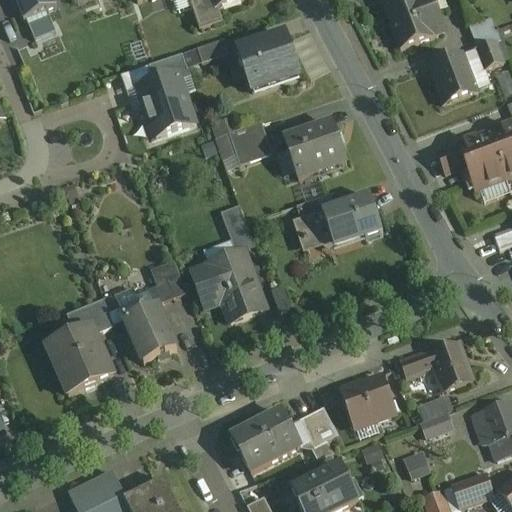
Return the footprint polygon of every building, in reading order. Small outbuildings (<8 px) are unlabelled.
[(51,0),(12,0),(23,25),(56,11),(51,0)] [(215,14),(210,0),(187,0),(199,34),(222,27),(218,14),(215,14)] [(244,0),(210,0),(215,14),(218,14),(246,4),(244,0)] [(429,0),(422,0),(418,2),(424,18),(435,14),(429,0)] [(470,0),(440,0),(445,12),(471,2),(470,0)] [(418,1),(384,14),(400,55),(433,42),(433,41),(444,37),(435,14),(424,18),(418,2),(418,1)] [(490,23),(468,31),(473,43),(495,35),(490,23)] [(495,35),(473,43),(477,54),(476,55),(484,75),(503,68),(495,48),(500,47),(495,35)] [(285,39),(237,56),(251,95),(299,79),(285,39)] [(225,45),(197,55),(202,69),(230,60),(225,45)] [(181,59),(148,71),(154,87),(176,80),(178,86),(190,82),(187,74),(181,60),(182,60),(181,59)] [(463,60),(428,73),(435,91),(434,91),(441,111),(477,97),(463,60)] [(154,87),(143,91),(149,109),(145,110),(150,127),(155,125),(159,139),(155,141),(156,142),(193,129),(178,86),(176,80),(154,87)] [(261,128),(229,139),(240,172),(272,161),(261,128)] [(511,129),(493,136),(493,135),(492,136),(492,137),(484,140),(484,139),(482,139),(483,140),(458,150),(459,151),(467,172),(475,196),(511,181),(511,129)] [(313,137),(286,146),(300,186),(348,168),(335,131),(315,138),(313,137)] [(459,151),(437,159),(445,180),(467,172),(459,151)] [(333,200),(295,212),(300,225),(337,212),(333,200)] [(300,225),(296,226),(302,246),(324,239),(323,236),(328,235),(333,250),(362,240),(364,246),(382,240),(369,201),(337,212),(300,225)] [(251,245),(238,211),(220,218),(231,245),(233,251),(235,251),(251,245)] [(511,236),(494,243),(499,255),(511,250),(511,236)] [(231,245),(203,256),(208,269),(207,270),(208,272),(191,278),(205,313),(221,307),(229,328),(265,314),(243,256),(237,258),(235,251),(233,251),(231,245)] [(173,266),(150,275),(156,292),(162,308),(185,299),(173,266)] [(292,313),(283,291),(271,295),(279,318),(292,313)] [(156,292),(135,301),(132,294),(114,302),(120,315),(109,320),(113,330),(124,325),(157,310),(162,308),(156,292)] [(103,304),(74,317),(83,338),(91,334),(94,341),(113,332),(113,330),(109,320),(103,304)] [(157,310),(124,325),(143,369),(176,354),(157,310)] [(83,338),(46,355),(67,402),(113,382),(94,341),(91,334),(83,338)] [(429,357),(400,368),(406,385),(423,378),(422,376),(432,373),(442,397),(472,386),(459,350),(430,361),(429,357)] [(356,392),(351,390),(344,392),(342,397),(341,398),(354,432),(370,426),(374,428),(394,421),(380,383),(356,392)] [(415,408),(426,442),(456,432),(444,398),(415,408)] [(511,416),(508,406),(483,415),(483,416),(472,420),(483,449),(494,444),(495,447),(505,443),(511,460),(511,459),(511,416)] [(324,418),(313,423),(326,448),(338,442),(323,414),(322,414),(324,418)] [(281,417),(234,442),(242,456),(239,457),(250,479),(300,453),(281,417)] [(313,423),(301,429),(299,426),(313,455),(326,448),(313,423)] [(409,480),(428,476),(424,456),(404,459),(409,480)] [(340,471),(291,496),(298,511),(346,511),(358,506),(340,471)] [(112,478),(68,500),(74,511),(127,511),(125,506),(126,505),(112,478)] [(484,480),(452,492),(459,511),(466,511),(492,503),(484,480)] [(126,505),(125,506),(127,511),(178,511),(165,486),(126,505)] [(511,511),(511,487),(499,497),(511,511)]
